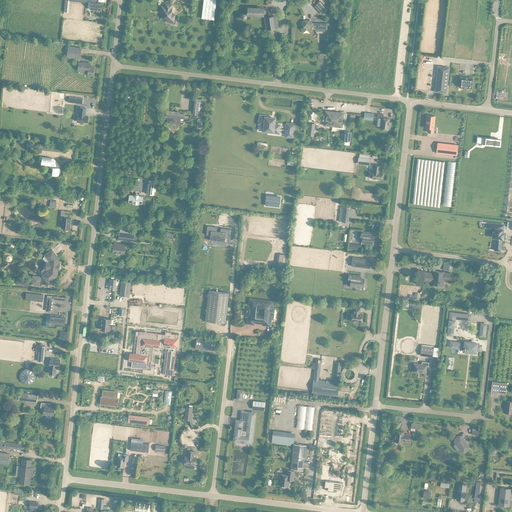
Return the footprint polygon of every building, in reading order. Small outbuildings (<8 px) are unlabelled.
[(81,0),(65,0),(64,14),(68,14),(69,2),(86,4),(86,1),(81,0)] [(204,0),(202,21),(215,22),(217,0),(204,0)] [(91,12),(101,13),(102,5),(96,4),(96,1),(89,1),(89,4),(92,4),(91,12)] [(320,4),(315,9),(323,17),(328,12),(323,7),(324,6),(322,3),(320,5),(320,4)] [(175,17),(172,17),(173,7),(165,6),(165,9),(162,9),(161,14),(163,14),(163,16),(163,21),(167,21),(167,24),(172,24),(172,22),(174,22),(175,17)] [(254,20),(259,20),(259,17),(264,17),(264,16),(266,16),(266,12),(264,12),(264,11),(249,10),(249,17),(255,17),(254,20)] [(301,25),(301,31),(304,34),(310,35),(313,31),(327,31),(327,26),(313,25),(310,22),(304,22),(301,25)] [(68,59),(80,60),(81,51),(69,50),(68,59)] [(88,78),(93,78),(94,70),(91,69),(91,70),(90,70),(90,65),(86,65),(79,64),(78,73),(88,74),(88,78)] [(450,70),(449,70),(439,68),(438,68),(438,69),(436,93),(435,93),(435,94),(436,94),(446,95),(447,95),(450,70)] [(472,90),(473,81),(473,80),(469,80),(465,79),(461,79),(460,89),(459,89),(460,89),(464,90),(468,90),(472,91),(472,90)] [(194,116),(204,117),(205,102),(195,101),(194,116)] [(85,118),(85,116),(86,116),(87,110),(80,110),(80,117),(78,117),(78,124),(81,124),(81,126),(83,126),(84,126),(84,125),(88,125),(89,118),(85,118)] [(167,118),(170,118),(170,125),(180,126),(180,120),(188,120),(188,118),(185,118),(185,116),(180,116),(180,114),(168,113),(167,118)] [(344,116),(326,113),(324,127),(342,129),(344,116)] [(364,122),(373,123),(374,116),(365,115),(364,122)] [(378,120),(382,121),(381,131),(389,132),(391,121),(384,120),(384,117),(378,116),(378,120)] [(272,120),(270,120),(270,119),(260,118),(260,126),(265,126),(264,133),(270,133),(270,134),(279,135),(280,127),(275,127),(275,122),(272,122),(272,120)] [(426,130),(429,130),(429,134),(434,135),(435,119),(427,118),(426,130)] [(286,139),(293,139),(294,127),(287,126),(286,139)] [(478,139),(477,146),(477,145),(486,146),(487,147),(491,147),(495,148),(501,148),(502,141),(496,141),(478,139)] [(438,145),(437,155),(442,156),(457,157),(458,147),(443,146),(438,145)] [(360,155),(359,166),(370,167),(371,156),(360,155)] [(44,166),(51,167),(51,168),(52,170),(54,170),(53,177),(59,177),(60,170),(59,170),(60,168),(54,161),(52,161),(52,160),(45,159),(44,166)] [(383,175),(380,174),(379,174),(380,172),(381,168),(375,167),(374,174),(373,174),(372,180),(375,181),(375,182),(376,183),(378,183),(379,182),(379,181),(382,182),(383,175)] [(129,204),(133,204),(133,206),(139,207),(139,205),(143,205),(143,204),(146,204),(146,201),(143,200),(143,199),(139,198),(139,197),(136,197),(135,198),(130,197),(129,204)] [(47,199),(47,202),(51,202),(50,208),(56,208),(58,199),(52,198),(51,199),(47,199)] [(267,198),(266,208),(280,209),(281,199),(267,198)] [(339,224),(348,225),(350,210),(341,209),(339,224)] [(71,225),(72,220),(70,220),(71,214),(62,213),(61,219),(63,220),(62,230),(70,231),(71,227),(70,227),(71,225)] [(496,246),(502,246),(502,240),(504,241),(504,235),(503,235),(503,231),(501,231),(502,227),(488,225),(487,230),(496,231),(495,234),(494,234),(493,239),(497,240),(496,246)] [(217,243),(219,243),(219,244),(225,244),(226,239),(229,240),(230,232),(221,231),(221,234),(217,233),(218,229),(208,228),(207,237),(211,238),(210,242),(210,243),(217,243)] [(120,234),(119,241),(124,242),(134,243),(135,236),(125,235),(120,234)] [(363,245),(374,247),(375,239),(371,238),(370,238),(369,237),(370,235),(362,234),(361,241),(363,241),(363,245)] [(125,257),(126,247),(117,246),(117,247),(114,247),(113,255),(117,256),(117,257),(118,257),(118,258),(119,258),(121,258),(121,257),(122,256),(125,257)] [(50,263),(50,265),(47,264),(47,265),(46,265),(45,266),(45,267),(44,268),(45,269),(46,270),(47,270),(46,271),(49,271),(49,273),(43,278),(49,284),(57,278),(57,272),(59,272),(60,272),(61,271),(62,270),(62,269),(62,267),(60,266),(58,266),(58,262),(59,262),(59,260),(53,252),(46,257),(50,263)] [(373,261),(353,258),(352,268),(372,270),(373,261)] [(418,273),(417,286),(424,287),(424,283),(433,284),(434,276),(425,275),(425,273),(418,273)] [(433,286),(433,288),(434,290),(443,291),(443,287),(440,287),(440,284),(441,284),(441,283),(441,281),(444,281),(452,282),(452,276),(445,275),(445,274),(434,273),(434,276),(433,284),(433,286)] [(348,288),(364,290),(363,292),(363,293),(365,282),(361,281),(360,280),(359,280),(360,278),(361,278),(349,276),(348,288)] [(33,286),(40,287),(41,279),(34,278),(33,286)] [(206,323),(226,325),(229,295),(209,293),(206,323)] [(27,296),(26,299),(27,299),(27,301),(31,301),(31,303),(33,303),(38,304),(38,300),(43,301),(44,298),(27,296)] [(263,327),(271,328),(272,321),(274,321),(275,311),(273,311),(274,304),(250,301),(249,308),(248,308),(246,318),(248,318),(247,326),(255,327),(255,325),(264,326),(263,327)] [(355,310),(354,315),(352,315),(351,323),(362,324),(363,316),(360,316),(360,314),(361,311),(355,310)] [(450,323),(455,324),(455,321),(466,322),(466,317),(451,315),(450,323)] [(50,325),(55,326),(65,327),(66,319),(50,317),(50,325)] [(103,320),(101,332),(110,333),(111,321),(103,320)] [(132,364),(132,370),(143,371),(143,374),(143,376),(145,376),(155,377),(156,368),(152,367),(154,350),(154,349),(166,351),(168,351),(165,377),(174,378),(177,349),(178,344),(175,344),(176,340),(176,336),(172,336),(172,335),(166,334),(166,337),(158,336),(139,334),(139,338),(136,356),(136,357),(133,356),(132,364)] [(196,350),(216,352),(217,344),(197,342),(196,350)] [(451,349),(465,351),(465,353),(476,354),(476,352),(480,353),(480,348),(477,348),(477,345),(466,344),(465,346),(452,345),(451,349)] [(37,348),(36,354),(39,354),(38,363),(44,364),(46,349),(40,348),(37,348)] [(421,357),(433,358),(434,349),(422,348),(421,357)] [(51,361),(50,369),(50,376),(56,377),(57,370),(60,370),(60,362),(51,361)] [(324,388),(325,385),(314,384),(312,396),(338,399),(342,365),(339,364),(336,386),(328,385),(328,388),(324,388)] [(427,368),(429,368),(429,365),(422,364),(422,367),(414,366),(414,374),(426,375),(427,368)] [(196,382),(197,378),(200,378),(201,371),(192,369),(192,372),(190,372),(189,381),(196,382)] [(22,373),(20,377),(21,382),(23,385),(28,387),(32,386),(35,383),(36,378),(34,374),(31,371),(26,371),(22,373)] [(500,385),(499,395),(507,396),(508,386),(500,385)] [(115,400),(116,394),(104,393),(103,398),(102,401),(102,400),(101,406),(112,408),(112,406),(118,407),(119,400),(115,400)] [(38,398),(28,396),(20,395),(19,401),(37,403),(38,398)] [(254,403),(253,412),(265,413),(266,404),(254,403)] [(44,416),(54,418),(55,410),(51,409),(50,408),(50,406),(42,405),(41,410),(43,411),(43,413),(44,413),(44,416)] [(241,422),(241,423),(241,426),(237,425),(235,442),(240,443),(247,444),(247,443),(252,444),(255,417),(250,416),(250,415),(249,414),(242,414),(241,422)] [(124,419),(124,424),(129,424),(129,425),(149,427),(149,426),(149,421),(140,420),(140,423),(135,422),(135,419),(129,419),(124,419)] [(274,433),(272,444),(294,447),(295,436),(274,433)] [(411,437),(404,437),(405,434),(396,433),(395,444),(397,444),(397,445),(398,446),(401,446),(401,445),(403,445),(404,443),(410,444),(411,437)] [(463,453),(465,453),(469,451),(469,448),(462,439),(459,439),(456,441),(456,444),(463,453)] [(131,453),(149,455),(150,446),(132,444),(131,453)] [(292,471),(304,472),(307,447),(295,446),(292,471)] [(186,459),(185,466),(196,468),(197,460),(194,459),(195,454),(189,453),(188,459),(186,459)] [(336,457),(336,461),(338,463),(341,464),(344,462),(344,458),(342,456),(339,455),(336,457)] [(125,463),(128,464),(129,458),(123,457),(123,459),(119,459),(117,469),(124,470),(125,463)] [(0,458),(0,465),(9,466),(10,459),(0,458)] [(20,485),(30,486),(33,462),(23,461),(20,485)] [(290,482),(290,480),(294,481),(295,473),(288,473),(288,477),(282,477),(281,477),(280,478),(280,480),(281,481),(281,483),(282,483),(281,488),(283,488),(284,489),(286,490),(287,489),(287,488),(288,488),(289,484),(290,482)] [(326,483),(325,490),(329,490),(328,493),(335,494),(335,492),(337,492),(342,492),(343,485),(336,484),(329,483),(329,484),(326,483)] [(459,486),(457,502),(465,503),(467,487),(459,486)] [(502,490),(500,507),(509,508),(510,494),(511,494),(511,492),(511,491),(502,490)]
